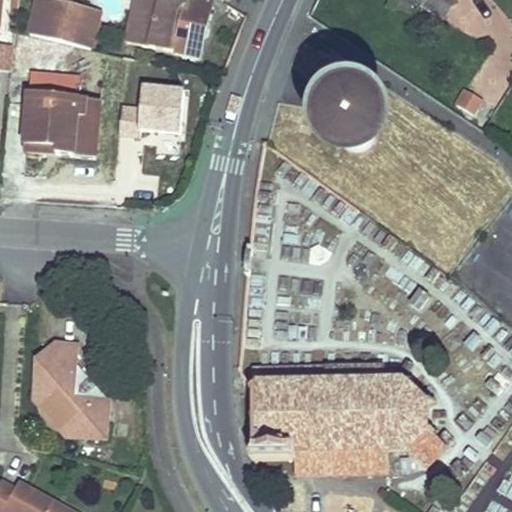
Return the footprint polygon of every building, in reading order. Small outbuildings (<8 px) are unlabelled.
[(200,60),(214,6),(189,0),(149,0),(145,19),(131,15),(125,43),(200,60)] [(145,19),(149,0),(134,0),(131,15),(145,19)] [(445,18),(455,0),(402,0),(402,2),(413,8),(417,0),(427,0),(424,6),(445,18)] [(31,37),(76,48),(85,12),(40,1),(31,37)] [(100,15),(85,12),(76,48),(91,52),(100,15)] [(0,68),(12,69),(13,48),(0,47),(0,68)] [(134,74),(137,62),(126,60),(123,72),(134,74)] [(134,74),(172,83),(174,71),(137,62),(134,74)] [(78,101),(79,81),(80,80),(33,75),(32,76),(31,96),(78,101)] [(77,158),(81,120),(90,121),(91,103),(78,101),(31,96),(26,147),(59,150),(58,156),(77,158)] [(98,160),(103,104),(91,103),(90,121),(81,120),(77,158),(98,160)] [(375,131),(374,127),(372,123),(368,120),(364,118),(360,118),(356,118),(352,119),(348,122),(346,125),(344,129),(343,133),(343,137),(345,142),(347,145),(351,148),(355,150),(359,150),(363,150),(367,149),(371,146),(373,143),(375,139),(376,135),(375,131)] [(58,156),(59,150),(26,147),(26,153),(58,156)] [(29,197),(30,187),(1,184),(0,193),(0,194),(26,197),(29,197)] [(34,440),(110,444),(112,397),(80,396),(83,343),(40,341),(34,440)] [(387,388),(386,369),(254,370),(254,382),(249,388),(255,389),(387,388)] [(87,393),(101,394),(83,372),(82,386),(87,393)] [(297,456),(329,455),(330,478),(389,477),(388,453),(406,453),(413,460),(416,458),(428,469),(449,449),(438,438),(440,433),(429,429),(428,409),(440,405),(438,401),(428,405),(411,389),(417,383),(413,380),(405,387),(387,388),(255,389),(254,394),(251,395),(251,399),(255,399),(255,423),(252,423),(252,427),(255,428),(255,451),(252,452),(252,461),(292,461),(293,464),(297,464),(297,456)] [(330,478),(329,455),(297,456),(297,464),(297,478),(330,478)] [(58,505),(21,484),(17,490),(2,482),(0,486),(0,511),(70,511),(68,510),(66,511),(59,511),(55,510),(58,505)]
